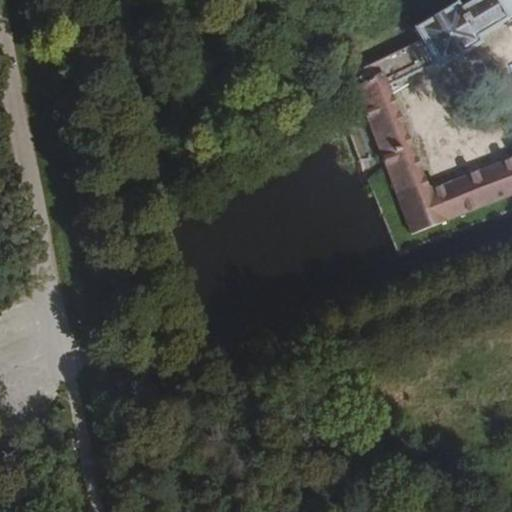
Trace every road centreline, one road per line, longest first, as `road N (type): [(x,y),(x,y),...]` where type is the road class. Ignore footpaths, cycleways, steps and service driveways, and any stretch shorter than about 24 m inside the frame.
road 1 (track): [(511,269),(218,370)]
road 2 (track): [(96,511),(53,340)]
road 3 (track): [(218,370),(104,361),(53,340)]
